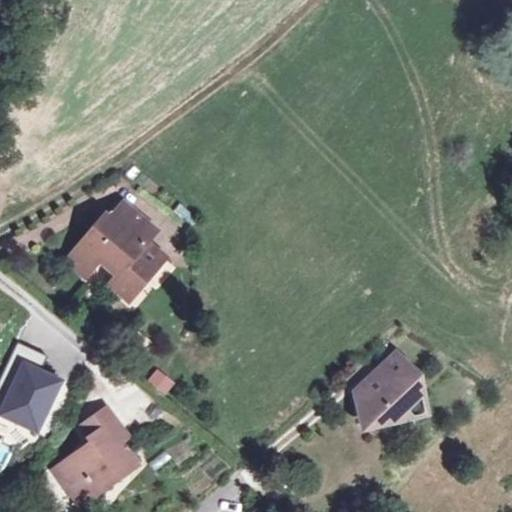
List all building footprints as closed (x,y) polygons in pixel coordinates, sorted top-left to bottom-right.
[(122,272),(115,280),(130,292),(145,274),(150,279),(167,259),(147,243),(156,231),(125,205),(111,221),(107,226),(100,235),(94,231),(68,262),(86,278),(100,262),(107,269),(112,263),(122,272)] [(106,217),(101,222),(107,226),(111,221),(106,217)] [(101,222),(94,231),(100,235),(107,226),(101,222)] [(110,286),(130,304),(150,279),(145,274),(130,292),(115,280),(110,286)] [(41,355),(13,342),(0,368),(0,416),(30,430),(54,380),(34,371),(41,355)] [(421,368),(401,347),(388,359),(391,363),(358,392),(363,412),(374,425),(399,419),(410,409),(415,416),(431,412),(421,368)] [(86,424),(93,435),(118,417),(110,406),(86,424)] [(131,435),(118,417),(93,435),(90,437),(93,442),(57,467),(76,494),(94,481),(101,491),(140,463),(124,440),(131,435)] [(94,481),(76,494),(83,504),(101,491),(94,481)]
